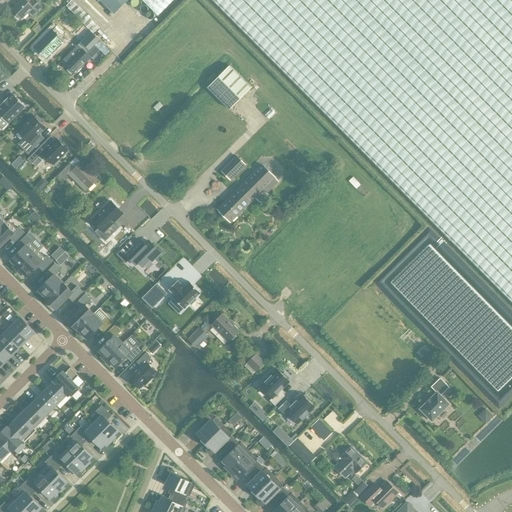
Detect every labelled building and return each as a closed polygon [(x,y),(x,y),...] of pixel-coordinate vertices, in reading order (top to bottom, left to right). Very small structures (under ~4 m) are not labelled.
[(22,0),(12,10),(22,19),(28,13),(34,19),(45,8),(39,2),(40,0),(22,0)] [(99,0),(114,14),(128,0),(99,0)] [(142,0),(158,16),(174,0),(142,0)] [(511,0),(213,0),(511,301),(511,0)] [(47,36),(36,46),(47,57),(64,40),(61,37),(65,32),(58,25),(47,36)] [(91,33),(81,43),(90,51),(91,50),(100,41),(91,33)] [(90,57),(82,49),(78,45),(64,60),(68,64),(66,65),(74,73),(90,57)] [(229,110),(251,88),(229,66),(208,88),(229,110)] [(0,127),(2,130),(25,106),(13,94),(9,99),(7,98),(3,102),(0,98),(0,127)] [(18,144),(28,155),(44,138),(40,134),(46,128),(40,122),(42,121),(36,115),(35,117),(33,115),(17,131),(24,138),(18,144)] [(54,165),(68,150),(57,139),(42,155),(37,150),(28,159),(32,164),(39,158),(42,161),(46,157),(54,165)] [(230,180),(245,165),(237,156),(222,171),(230,180)] [(15,160),(11,164),(16,168),(19,165),(15,160)] [(70,163),(56,177),(62,184),(68,178),(67,176),(69,174),(86,192),(98,180),(80,162),(75,168),(70,163)] [(251,202),(275,178),(262,165),(218,209),(231,222),(251,202)] [(111,201),(92,220),(99,228),(96,232),(105,241),(121,226),(120,226),(118,227),(115,224),(117,222),(116,221),(123,214),(111,201)] [(0,247),(10,238),(14,242),(24,232),(19,228),(17,230),(8,221),(7,222),(0,228),(0,247)] [(22,250),(11,260),(15,264),(13,266),(17,270),(34,254),(37,250),(42,245),(35,238),(32,241),(27,236),(17,245),(22,250)] [(130,241),(121,250),(136,265),(138,263),(143,267),(150,260),(152,262),(160,253),(149,241),(145,245),(144,244),(143,246),(140,243),(141,241),(140,240),(135,246),(130,241)] [(34,254),(17,270),(22,275),(24,273),(28,277),(39,267),(43,271),(52,262),(47,256),(45,258),(37,250),(34,254)] [(47,299),(63,283),(55,275),(60,270),(55,265),(45,274),(50,279),(38,291),(40,292),(39,293),(45,299),(46,298),(47,299)] [(177,281),(169,290),(175,296),(173,298),(174,299),(184,309),(189,304),(191,305),(197,300),(198,302),(204,296),(190,282),(184,287),(177,281)] [(72,292),(63,283),(47,299),(46,300),(48,301),(47,302),(53,309),(54,308),(56,309),(69,297),(73,301),(83,292),(77,286),(72,292)] [(157,284),(143,298),(153,308),(167,294),(157,284)] [(77,331),(78,330),(94,314),(85,305),(90,300),(85,295),(76,304),(80,308),(68,321),(70,323),(69,324),(75,330),(76,329),(77,331)] [(2,315),(6,319),(10,314),(7,311),(2,315)] [(102,322),(94,314),(78,330),(79,331),(78,332),(84,338),(85,337),(87,339),(99,327),(103,332),(113,322),(107,317),(102,322)] [(205,335),(213,327),(228,342),(239,331),(222,314),(211,325),(209,323),(201,331),(199,329),(188,340),(197,348),(197,347),(210,360),(213,357),(199,343),(206,336),(205,335)] [(13,326),(27,340),(35,332),(21,318),(13,326)] [(6,334),(19,347),(27,340),(13,326),(6,334)] [(101,356),(105,360),(122,343),(115,336),(120,331),(115,326),(105,335),(110,340),(99,350),(103,355),(101,356)] [(0,339),(0,343),(11,355),(19,347),(6,334),(0,339)] [(125,340),(122,343),(105,360),(110,365),(112,363),(116,367),(127,356),(131,361),(141,352),(135,346),(133,348),(125,340)] [(11,355),(0,343),(0,358),(4,363),(11,355)] [(141,367),(129,379),(139,389),(144,385),(145,386),(154,377),(153,376),(157,372),(147,362),(151,358),(146,352),(136,362),(141,367)] [(256,355),(248,363),(256,371),(264,363),(256,355)] [(58,375),(53,380),(55,382),(56,382),(67,392),(66,393),(71,397),(79,389),(78,387),(83,382),(78,376),(70,368),(61,377),(58,375)] [(277,369),(260,387),(272,399),(270,401),(275,406),(283,397),(279,393),(290,381),(288,380),(290,378),(284,373),(283,374),(277,369)] [(432,421),(449,404),(440,396),(449,387),(440,378),(431,387),(437,393),(431,399),(430,398),(430,399),(427,402),(426,402),(427,403),(420,409),(423,412),(422,414),(427,420),(429,418),(432,421)] [(65,394),(70,398),(71,397),(66,393),(67,392),(56,382),(55,382),(49,388),(47,386),(42,391),(55,404),(65,394)] [(33,404),(44,416),(55,404),(42,391),(38,396),(40,398),(33,404)] [(278,409),(283,414),(285,412),(297,424),(315,407),(310,401),(311,400),(306,394),(304,396),(302,394),(291,405),(286,400),(278,409)] [(46,417),(44,416),(33,404),(26,411),(24,409),(19,414),(35,429),(46,417)] [(115,437),(113,435),(118,431),(107,420),(111,416),(102,406),(97,411),(100,415),(92,422),(111,441),(115,437)] [(265,412),(260,417),(263,420),(268,415),(265,412)] [(36,430),(35,429),(19,414),(15,419),(17,421),(10,427),(21,438),(21,439),(24,442),(36,430)] [(204,428),(197,435),(202,439),(200,441),(204,445),(220,429),(220,428),(223,425),(216,417),(214,418),(209,414),(200,423),(204,428)] [(310,427),(313,430),(322,439),(324,441),(332,432),(319,419),(310,427)] [(105,444),(106,445),(111,441),(92,422),(91,421),(83,429),(81,427),(76,432),(85,441),(90,437),(101,448),(105,444)] [(235,440),(231,435),(232,434),(223,425),(220,428),(220,429),(204,445),(208,449),(210,447),(214,452),(221,445),(226,449),(235,440)] [(21,438),(10,427),(8,429),(6,427),(0,433),(0,440),(10,450),(12,448),(14,450),(21,442),(19,440),(21,439),(21,438)] [(89,462),(88,461),(92,456),(81,445),(85,441),(76,432),(71,437),(73,439),(65,447),(66,448),(67,448),(85,466),(89,462)] [(0,460),(10,450),(0,440),(0,460)] [(229,470),(249,451),(241,442),(239,444),(235,440),(226,449),(230,453),(223,460),(227,465),(225,466),(229,470)] [(352,477),(356,473),(367,462),(351,446),(341,456),(338,453),(336,452),(333,453),(332,455),(333,458),(338,463),(334,467),(345,478),(349,475),(352,477)] [(79,469),(81,471),(85,466),(67,448),(66,448),(59,455),(56,452),(51,457),(60,467),(64,462),(75,473),(79,469)] [(251,475),(260,465),(256,461),(258,459),(249,451),(229,470),(234,475),(235,473),(240,477),(247,470),(251,475)] [(64,488),(62,486),(66,482),(56,471),(60,467),(51,457),(45,462),(47,464),(40,472),(60,492),(64,488)] [(255,496),(275,476),(266,468),(265,469),(260,465),(251,475),(255,479),(248,486),(252,490),(251,492),(255,496)] [(54,494),(56,496),(60,492),(40,472),(32,479),(30,478),(25,483),(34,492),(39,488),(50,499),(54,494)] [(185,501),(185,500),(187,495),(189,496),(195,485),(178,477),(179,475),(172,472),(166,485),(175,489),(172,495),(175,496),(185,501)] [(286,491),(286,490),(282,486),(283,485),(275,476),(255,496),(259,500),(261,498),(265,503),(272,496),(276,500),(286,491)] [(354,491),(353,492),(358,496),(367,486),(363,482),(362,482),(354,491)] [(398,493),(386,482),(376,492),(371,487),(361,497),(371,506),(376,501),(383,508),(398,493)] [(37,511),(41,507),(30,496),(34,492),(25,483),(20,488),(23,491),(16,498),(16,499),(28,511),(37,511)] [(289,511),(300,502),(292,493),(290,495),(286,491),(276,500),(281,504),(274,511),(289,511)] [(353,492),(344,501),(350,507),(359,497),(353,492)] [(187,501),(185,500),(185,501),(175,496),(172,501),(163,497),(161,502),(158,501),(156,507),(167,511),(184,511),(186,508),(184,507),(187,501)] [(28,511),(16,499),(16,498),(14,497),(6,505),(5,503),(0,507),(0,508),(3,511),(28,511)] [(300,502),(289,511),(307,511),(309,510),(300,502)] [(416,511),(408,503),(398,511),(416,511)]
